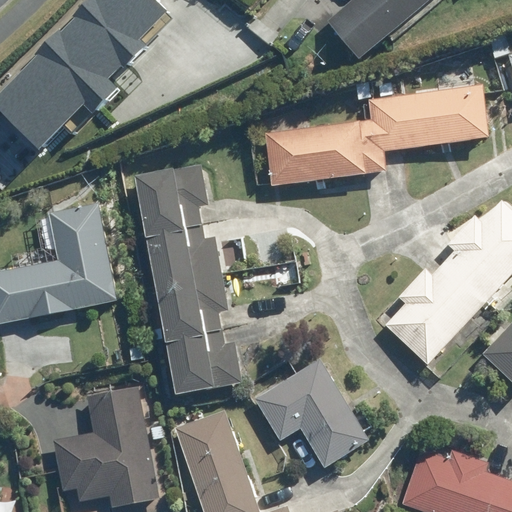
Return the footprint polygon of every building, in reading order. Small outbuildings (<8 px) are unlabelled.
[(360,0),(336,22),(366,57),(432,0),(360,0)] [(506,35),(493,39),(498,57),(511,53),(506,35)] [(374,98),(371,82),(359,84),(361,100),(374,98)] [(487,86),(383,100),(389,150),(493,136),(487,86)] [(377,120),(269,134),(276,185),(392,171),(389,150),(383,100),(374,101),(377,120)] [(205,167),(143,179),(164,288),(227,276),(221,240),(209,242),(202,206),(211,204),(205,167)] [(511,206),(507,202),(489,222),(450,262),(493,302),(511,281),(511,206)] [(59,260),(0,270),(0,321),(116,300),(98,203),(50,212),(59,260)] [(493,302),(450,262),(412,304),(391,327),(432,366),(493,302)] [(227,276),(164,288),(183,394),(215,388),(215,389),(248,383),(241,344),(231,346),(225,314),(235,313),(227,276)] [(511,329),(488,355),(511,377),(511,329)] [(324,359),(260,400),(286,442),(306,429),(330,468),(375,440),(324,359)] [(67,490),(81,488),(84,501),(116,496),(118,508),(164,499),(143,387),(89,398),(96,434),(58,441),(67,490)] [(263,511),(230,413),(181,429),(208,511),(293,511),(293,508),(281,511),(263,511)] [(168,424),(154,427),(157,439),(170,437),(168,424)] [(421,449),(402,504),(426,511),(489,511),(502,478),(485,472),(488,464),(451,450),(448,458),(421,449)] [(511,511),(511,481),(502,478),(489,511),(511,511)]
